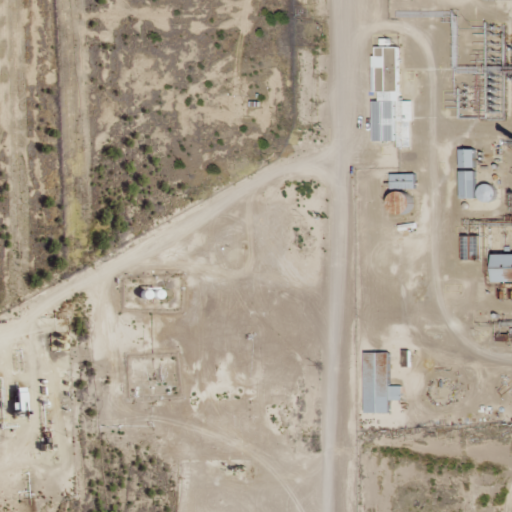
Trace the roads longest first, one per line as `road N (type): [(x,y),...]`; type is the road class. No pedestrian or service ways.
road 1 (track): [(314,511),(323,144),(313,0)]
road 2 (track): [(0,293),(263,149),(323,144)]
